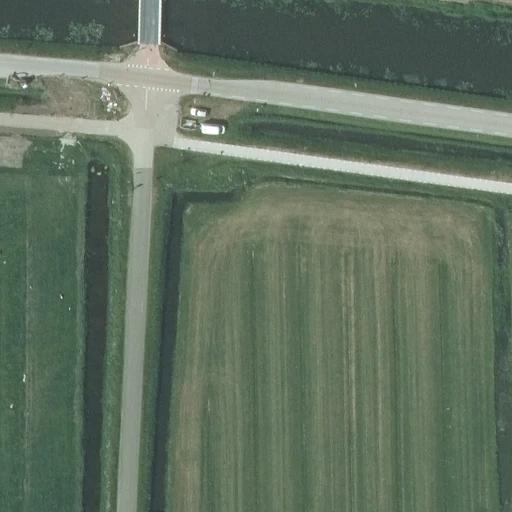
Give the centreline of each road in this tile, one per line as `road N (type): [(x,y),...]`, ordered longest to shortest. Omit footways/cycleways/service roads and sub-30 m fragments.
road 1 (tertiary): [(140,511),(148,78)]
road 2 (secondary): [(511,126),(148,78)]
road 3 (secondary): [(148,78),(0,64)]
